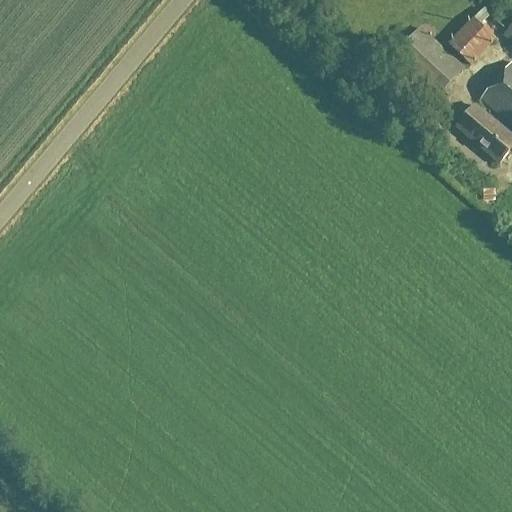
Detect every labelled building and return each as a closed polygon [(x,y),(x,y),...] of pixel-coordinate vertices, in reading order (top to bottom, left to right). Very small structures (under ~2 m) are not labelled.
[(448,35),(472,60),(497,35),(474,11),(448,35)] [(462,72),(419,32),(390,63),(433,102),(462,72)] [(511,68),(509,66),(478,104),(511,131),(511,68)] [(511,149),(511,139),(474,108),(455,131),(497,167),(511,149)] [(492,206),(502,197),(492,186),(482,195),(492,206)]
